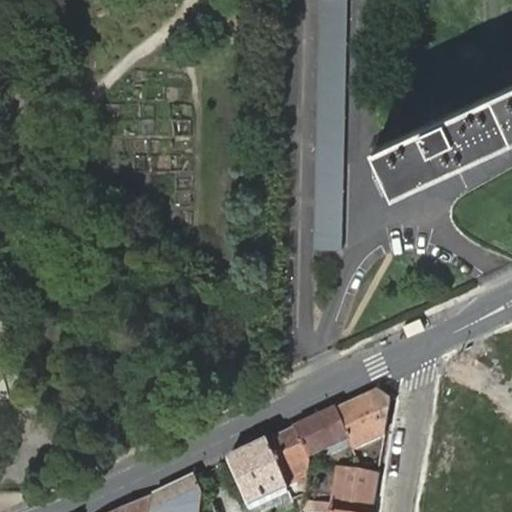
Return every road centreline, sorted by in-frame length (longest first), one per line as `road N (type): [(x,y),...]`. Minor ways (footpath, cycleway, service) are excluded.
road 1 (tertiary): [(404,351),(57,511)]
road 2 (residential): [(396,511),(418,382),(404,351)]
